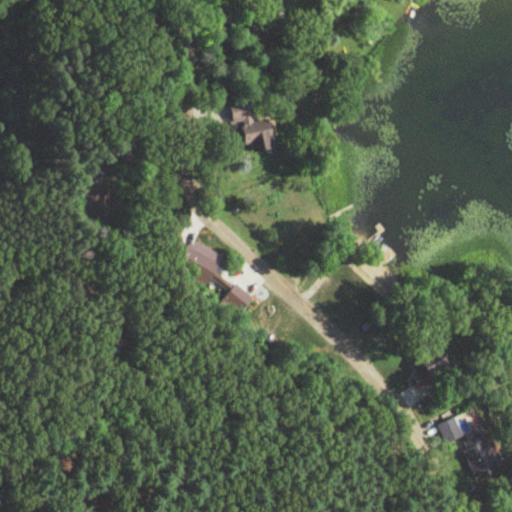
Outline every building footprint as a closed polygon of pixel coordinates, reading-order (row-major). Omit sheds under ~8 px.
[(261,124),(249,126),(244,103),(225,107),(236,156),(267,149),(261,124)] [(218,267),(180,250),(171,270),(210,286),(218,267)] [(242,294),(233,288),(228,295),(237,301),(242,294)] [(418,383),(440,372),(425,343),(403,354),(418,383)] [(455,441),(448,421),(431,427),(438,447),(455,441)] [(454,456),(475,481),(492,467),(470,442),(454,456)]
